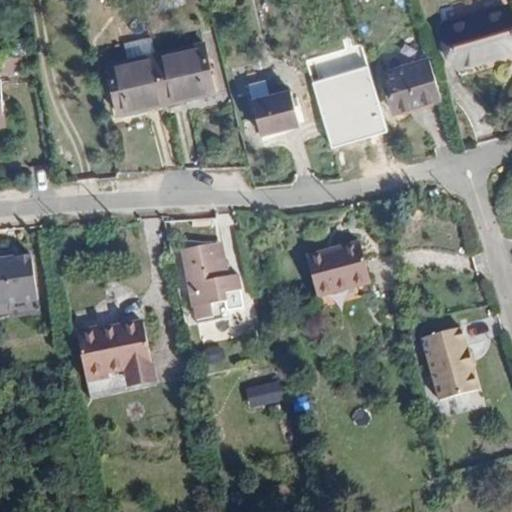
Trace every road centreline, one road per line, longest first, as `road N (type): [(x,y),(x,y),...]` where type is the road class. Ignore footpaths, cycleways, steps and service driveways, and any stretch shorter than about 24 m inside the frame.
road 1 (residential): [(0,210),(405,187),(470,172)]
road 2 (residential): [(470,172),(511,305)]
